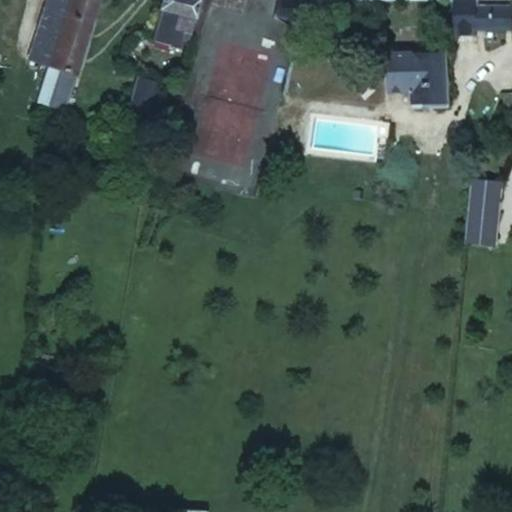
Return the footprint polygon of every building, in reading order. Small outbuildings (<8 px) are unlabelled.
[(63,72),(79,0),(62,0),(46,68),(63,72)] [(105,0),(79,0),(63,72),(61,80),(65,80),(58,113),(78,117),(105,0)] [(203,2),(196,0),(167,0),(155,42),(184,51),(186,44),(195,46),(203,2)] [(290,0),(289,20),(311,20),(319,0),(290,0)] [(511,1),(482,2),(482,26),(511,25),(511,1)] [(222,49),(205,126),(239,134),(254,68),(228,63),(231,51),(222,49)] [(451,51),(403,54),(392,58),(395,96),(408,95),(418,94),(420,110),(455,108),(451,51)] [(143,118),(154,84),(135,78),(125,113),(143,118)] [(502,256),(510,193),(483,190),(475,252),(502,256)]
